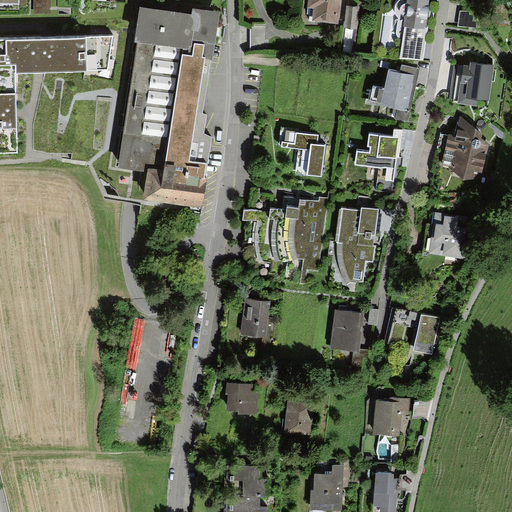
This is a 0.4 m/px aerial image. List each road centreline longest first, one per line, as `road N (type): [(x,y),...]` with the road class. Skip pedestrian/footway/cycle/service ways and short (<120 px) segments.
road 1 (residential): [(174,511),(230,138),(234,0)]
road 2 (residential): [(444,0),(382,307)]
road 3 (residential): [(511,230),(446,361),(412,511)]
